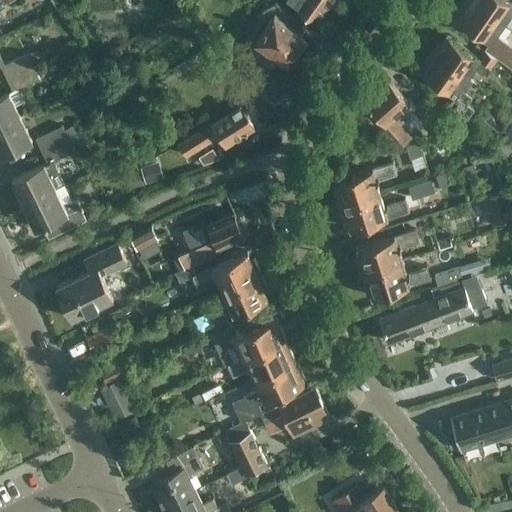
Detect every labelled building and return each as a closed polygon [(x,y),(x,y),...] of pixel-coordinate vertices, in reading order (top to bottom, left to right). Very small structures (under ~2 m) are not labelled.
[(291,0),(295,3),(294,5),(317,21),(332,0),(291,0)] [(502,23),(470,0),(466,0),(455,16),(490,40),(484,48),(488,51),(487,51),(497,58),(498,57),(511,67),(511,44),(495,33),(502,23)] [(511,1),(510,0),(470,0),(502,23),(511,11),(511,1)] [(288,62),(307,36),(275,14),(256,40),(264,45),(258,54),(272,64),(278,55),(288,62)] [(438,41),(431,51),(467,76),(475,65),(486,73),(497,58),(487,51),(482,59),(447,34),(440,43),(438,41)] [(1,64),(7,77),(33,64),(27,51),(1,64)] [(467,76),(431,51),(425,59),(428,61),(421,70),(455,94),(449,102),(467,114),(473,106),(466,101),(471,94),(460,86),(467,76)] [(33,64),(7,77),(13,90),(39,77),(33,64)] [(365,100),(401,141),(404,145),(412,138),(399,124),(410,115),(403,107),(409,102),(389,79),(365,100)] [(142,119),(152,113),(138,87),(127,93),(142,119)] [(0,125),(20,115),(9,91),(0,95),(0,125)] [(240,104),(186,137),(178,142),(186,155),(219,134),(225,144),(254,126),(240,104)] [(20,115),(0,125),(0,155),(32,139),(20,115)] [(511,146),(511,121),(500,140),(511,146)] [(36,137),(42,149),(68,137),(62,124),(36,137)] [(68,137),(42,149),(48,162),(74,149),(68,137)] [(401,158),(422,152),(418,142),(398,148),(401,158)] [(180,152),(158,160),(164,176),(186,168),(180,152)] [(334,178),(342,203),(380,191),(376,178),(396,171),(393,160),(334,178)] [(19,195),(23,203),(56,188),(44,163),(11,179),(13,182),(11,183),(17,196),(19,195)] [(56,188),(23,203),(27,211),(25,212),(31,225),(33,224),(35,227),(42,224),(48,237),(86,218),(77,200),(71,200),(64,184),(56,188)] [(380,191),(342,203),(350,227),(408,208),(405,197),(384,203),(380,191)] [(503,192),(483,198),(487,211),(491,210),(496,224),(511,219),(503,192)] [(184,267),(201,259),(219,251),(217,246),(244,235),(234,211),(209,223),(206,217),(186,226),(195,246),(178,253),(184,267)] [(356,246),(364,271),(402,259),(398,246),(418,239),(415,228),(356,246)] [(102,274),(127,262),(117,241),(84,257),(89,269),(56,284),(57,288),(56,288),(61,301),(63,300),(71,317),(113,298),(102,274)] [(216,277),(221,289),(261,272),(254,256),(250,258),(247,251),(194,274),(199,285),(216,277)] [(402,259),(364,271),(371,295),(430,276),(427,265),(406,271),(402,259)] [(435,274),(438,285),(482,271),(480,264),(461,270),(460,267),(435,274)] [(210,310),(219,329),(230,324),(227,315),(268,297),(264,290),(268,288),(261,272),(221,289),(227,302),(210,310)] [(388,340),(473,308),(465,286),(380,317),(388,340)] [(230,324),(219,329),(219,330),(214,333),(221,348),(240,344),(245,355),(285,337),(275,316),(253,326),(251,320),(235,323),(231,325),(230,324)] [(92,350),(119,337),(113,324),(86,337),(92,350)] [(285,337),(245,355),(228,362),(233,373),(249,366),(254,377),(295,359),(285,337)] [(124,355),(102,366),(110,381),(131,371),(124,355)] [(511,375),(511,357),(491,363),(496,380),(511,375)] [(295,359),(254,377),(259,388),(243,395),(248,406),(304,381),(295,359)] [(294,434),(329,417),(315,387),(260,413),(264,422),(283,413),(294,434)] [(511,397),(452,416),(451,415),(450,415),(460,449),(462,449),(461,447),(511,431),(511,397)] [(135,415),(117,423),(124,438),(155,424),(151,415),(138,421),(135,415)] [(246,472),(266,462),(246,420),(225,430),(246,472)] [(150,479),(162,504),(196,488),(188,473),(204,466),(193,444),(165,458),(171,469),(150,479)] [(362,511),(394,511),(399,510),(382,484),(361,498),(353,486),(333,499),(341,511),(340,511),(362,511)] [(196,488),(162,504),(166,511),(231,511),(226,501),(217,505),(212,496),(202,501),(196,488)]
